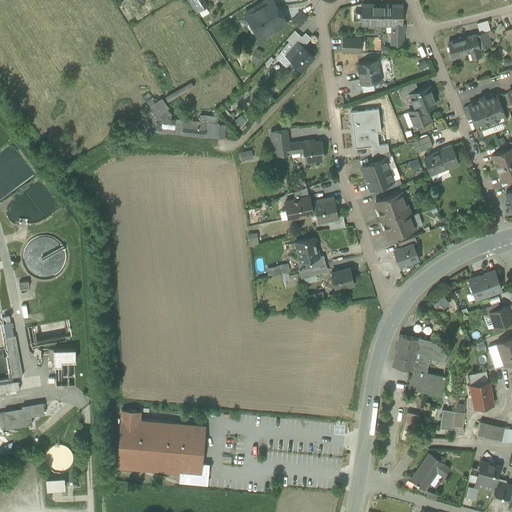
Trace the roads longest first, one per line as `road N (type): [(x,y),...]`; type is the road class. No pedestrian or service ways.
road 1 (residential): [(398,309),(377,280),(340,175),(318,7)]
road 2 (residential): [(423,30),(502,237)]
road 3 (secondary): [(398,309),(376,365),(358,482)]
road 4 (secondary): [(502,237),(444,265),(398,309)]
